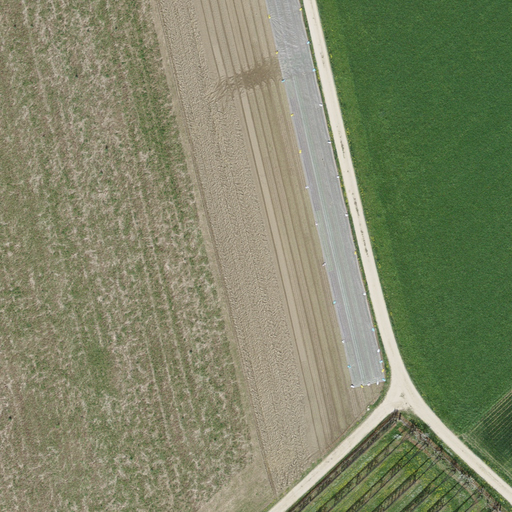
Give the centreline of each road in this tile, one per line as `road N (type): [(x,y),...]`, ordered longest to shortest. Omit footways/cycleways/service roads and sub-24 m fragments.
road 1 (track): [(304,0),(397,397),(278,511)]
road 2 (track): [(397,397),(511,498)]
